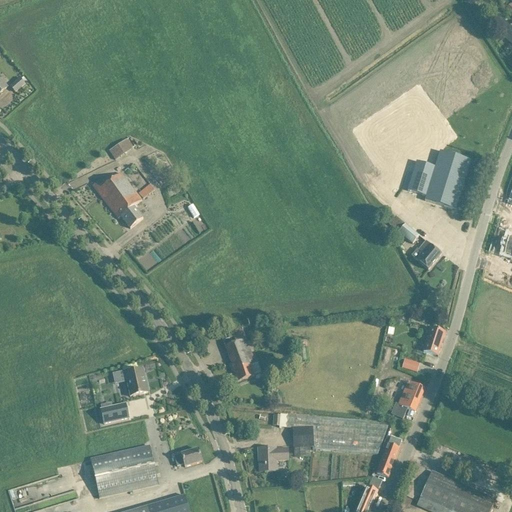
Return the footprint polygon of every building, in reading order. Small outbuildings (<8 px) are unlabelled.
[(350,129),(376,167),(446,119),(416,78),(350,129)] [(25,85),(20,79),(11,88),(16,93),(25,85)] [(132,150),(126,141),(109,152),(115,161),(132,150)] [(470,162),(461,159),(440,153),(435,169),(426,198),(425,202),(455,211),(470,162)] [(426,198),(435,169),(416,164),(407,193),(426,198)] [(100,181),(92,187),(119,220),(121,218),(130,230),(138,224),(143,220),(134,208),(142,202),(137,196),(120,175),(109,184),(104,178),(100,181)] [(150,185),(139,194),(144,200),(155,191),(150,185)] [(194,205),(199,216),(206,213),(201,202),(194,205)] [(395,217),(389,225),(399,233),(405,226),(395,217)] [(405,226),(399,233),(412,245),(419,237),(405,226)] [(511,240),(500,236),(492,258),(511,266),(511,240)] [(417,250),(411,257),(416,262),(420,265),(428,271),(441,256),(433,250),(426,243),(419,251),(417,250)] [(431,330),(423,353),(437,358),(445,334),(435,331),(431,330)] [(232,338),(223,341),(238,384),(247,380),(254,378),(254,376),(261,373),(257,364),(255,364),(252,356),(243,334),(232,338)] [(432,367),(433,362),(431,361),(431,362),(420,359),(419,363),(432,367)] [(405,361),(402,369),(417,374),(419,367),(414,366),(415,364),(405,361)] [(123,372),(113,375),(115,385),(124,383),(127,383),(130,398),(138,396),(148,394),(143,371),(133,373),(123,375),(123,372)] [(424,390),(415,386),(408,383),(399,406),(395,404),(390,416),(403,421),(407,410),(415,414),(424,390)] [(368,403),(365,416),(374,419),(377,405),(368,403)] [(101,410),(101,411),(104,425),(129,420),(126,405),(112,408),(101,410)] [(390,425),(288,417),(287,430),(292,430),(312,429),(313,448),(313,449),(313,450),(377,456),(390,425)] [(312,429),(292,430),(294,458),(311,457),(310,449),(313,449),(313,448),(312,429)] [(62,453),(71,450),(68,437),(58,439),(62,453)] [(387,446),(377,475),(378,475),(388,479),(399,450),(398,450),(402,442),(391,438),(390,440),(387,446)] [(129,452),(91,461),(99,500),(149,489),(159,486),(150,447),(129,452)] [(181,456),(174,458),(177,468),(184,466),(185,469),(202,463),(198,450),(181,456)] [(276,450),(269,450),(259,450),(260,474),(277,473),(276,462),(288,462),(288,451),(276,451),(276,450)] [(490,511),(495,501),(441,477),(432,473),(421,498),(417,507),(428,511),(490,511)] [(382,483),(373,479),(372,478),(369,486),(379,491),(382,483)] [(75,489),(73,484),(68,485),(67,483),(57,487),(60,494),(75,489)] [(369,511),(377,493),(368,489),(367,489),(356,511),(369,511)] [(79,511),(89,511),(83,496),(75,499),(79,511)] [(189,511),(185,497),(175,500),(134,511),(189,511)]
